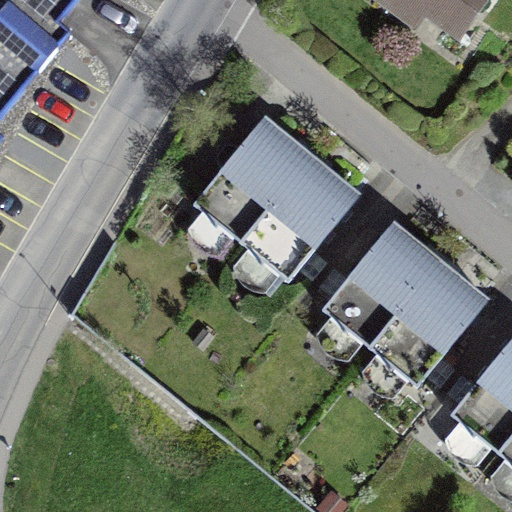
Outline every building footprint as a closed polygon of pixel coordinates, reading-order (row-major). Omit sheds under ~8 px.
[(0,0),(0,143),(3,140),(0,137),(0,119),(71,34),(58,24),(78,0),(0,0)] [(504,0),(356,0),(455,70),(504,0)] [(192,222),(240,260),(310,172),(262,134),(192,222)] [(362,213),(310,172),(240,260),(292,301),(362,213)] [(324,327),(372,365),(444,275),(395,237),(324,327)] [(495,315),(444,275),(372,365),(424,405),(495,315)] [(511,355),(452,430),(500,469),(511,453),(511,355)] [(511,453),(500,469),(511,478),(511,453)]
